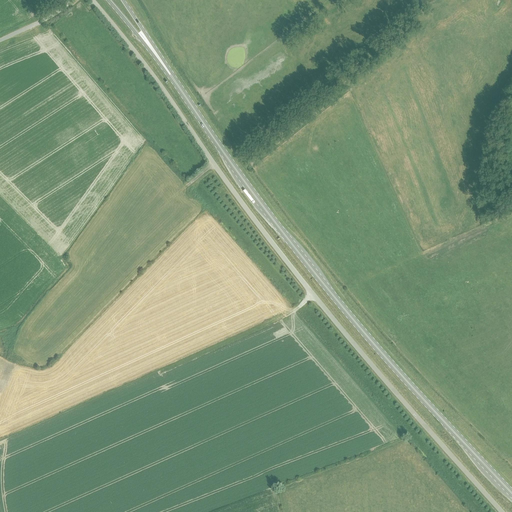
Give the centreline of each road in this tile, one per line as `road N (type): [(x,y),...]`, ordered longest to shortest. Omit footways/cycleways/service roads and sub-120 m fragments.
road 1 (unclassified): [(501,511),(312,294),(91,0)]
road 2 (primary): [(511,493),(319,278),(170,74)]
